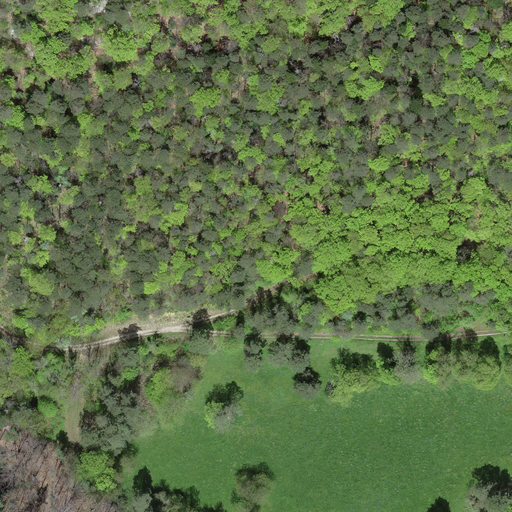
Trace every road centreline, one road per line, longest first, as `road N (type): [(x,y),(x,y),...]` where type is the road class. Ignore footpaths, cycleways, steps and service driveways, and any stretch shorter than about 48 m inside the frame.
road 1 (track): [(511,234),(354,261),(244,309),(87,346),(23,342),(0,327)]
road 2 (track): [(168,329),(382,338),(511,328)]
road 3 (track): [(133,464),(85,455),(66,432),(65,409),(87,346)]
